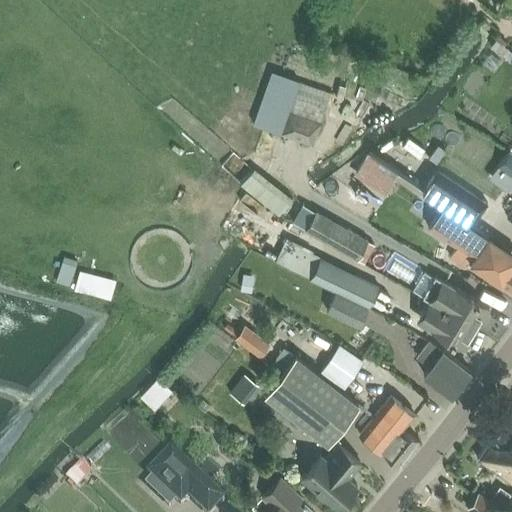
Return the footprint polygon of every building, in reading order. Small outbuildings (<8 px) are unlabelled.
[(272,71),(253,125),(261,127),(280,134),(299,81),(281,75),(272,71)] [(330,92),(299,81),(280,134),(311,145),(330,92)] [(438,144),(428,157),(436,162),(445,149),(438,144)] [(511,151),(508,149),(497,164),(511,176),(511,151)] [(367,152),(352,174),(384,195),(398,173),(367,152)] [(497,166),(491,173),(504,183),(510,176),(497,166)] [(423,191),(443,205),(472,225),(488,203),(438,169),(423,191)] [(303,201),(292,221),(304,228),(315,208),(303,201)] [(500,283),(511,291),(511,266),(511,264),(511,252),(489,236),(472,225),(443,205),(428,227),(458,247),(460,245),(474,255),(468,264),(499,285),(500,283)] [(368,237),(315,208),(304,228),(356,258),(368,237)] [(285,238),(275,260),(336,290),(369,306),(379,284),(285,238)] [(243,274),(241,288),(250,290),(253,276),(243,274)] [(434,277),(423,295),(430,299),(477,329),(489,308),(455,287),(454,288),(435,276),(434,277)] [(336,290),(326,310),(359,326),(369,306),(336,290)] [(421,314),(417,320),(428,327),(464,349),(477,329),(430,299),(421,314)] [(227,324),(224,328),(233,336),(236,332),(227,324)] [(423,371),(451,394),(470,372),(443,350),(441,351),(427,340),(414,355),(428,366),(423,371)] [(255,346),(251,351),(260,359),(264,353),(255,346)] [(362,363),(337,346),(320,371),(344,388),(362,363)] [(357,400),(294,353),(263,393),(264,394),(326,440),(357,400)] [(273,401),(264,394),(255,405),(264,412),(273,401)] [(363,433),(399,463),(418,440),(403,427),(414,413),(393,396),(363,433)] [(511,410),(477,460),(511,484),(511,410)] [(321,454),(301,477),(338,509),(357,486),(348,478),(361,463),(338,443),(325,458),(321,454)] [(171,449),(147,473),(180,505),(188,497),(203,511),(211,511),(224,500),(171,449)] [(223,473),(210,461),(201,471),(214,482),(223,473)] [(79,464),(66,479),(74,487),(88,472),(79,464)] [(270,505),(264,511),(265,511),(301,511),(293,504),(302,495),(280,475),(265,491),(261,496),(270,505)] [(466,507),(472,511),(502,511),(505,509),(478,490),(466,507)]
